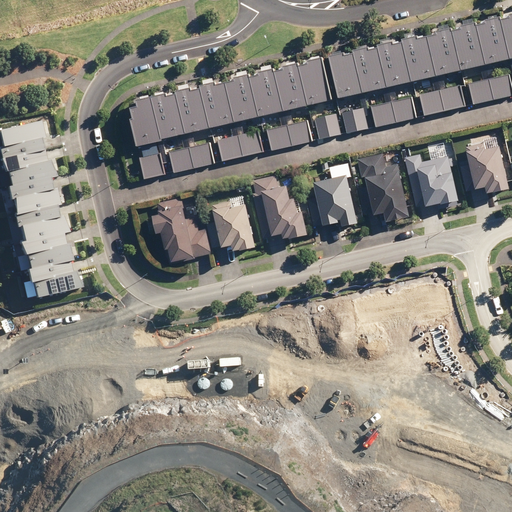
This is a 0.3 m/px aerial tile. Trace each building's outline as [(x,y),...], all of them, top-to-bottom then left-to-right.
[(271,129),(276,151),(316,142),(311,120),(318,118),(323,140),(344,135),(339,115),(346,114),(350,134),(372,129),(367,107),(374,106),(379,127),(420,117),(415,97),(423,95),(428,115),(470,106),(466,85),(473,83),(477,103),(511,95),(511,75),(509,61),(511,60),(511,16),(508,17),(507,13),(489,18),(490,21),(470,26),(469,21),(433,29),(434,35),(424,38),(423,31),(407,35),(409,43),(398,45),(396,37),(382,40),(384,47),(376,49),(376,47),(356,51),(356,50),(337,54),(338,59),(330,61),(329,58),(317,60),(317,57),(305,60),(306,63),(300,64),(299,60),(281,64),(282,69),(277,70),(275,64),(257,69),(258,74),(251,75),(250,71),(232,75),(234,82),(224,84),(222,77),(207,80),(208,87),(199,90),(197,83),(182,86),(184,92),(179,94),(178,92),(144,100),(146,106),(137,108),(139,117),(136,118),(139,130),(129,133),(132,143),(143,140),(144,145),(132,148),(135,160),(143,158),(148,181),(169,176),(164,153),(173,151),(178,174),(219,164),(213,142),(223,139),(228,162),(268,153),(263,131),(271,129)] [(47,133),(43,119),(2,130),(6,143),(2,144),(13,185),(8,186),(20,225),(24,224),(28,237),(24,238),(28,253),(30,252),(34,266),(28,268),(37,298),(85,284),(81,268),(76,269),(73,257),(77,256),(72,238),(68,239),(66,231),(70,230),(64,209),(62,210),(59,202),(63,200),(58,184),(56,185),(54,175),(58,173),(54,157),(52,158),(45,134),(47,133)] [(511,188),(511,173),(504,145),(488,149),(487,144),(471,148),(475,163),(464,166),(471,193),(491,187),(493,194),(511,188)] [(416,216),(403,164),(391,167),(387,152),(362,158),(367,180),(372,179),(374,186),(362,189),(368,215),(379,212),(380,215),(389,213),(391,222),(416,216)] [(423,153),(407,157),(419,208),(431,205),(432,206),(448,202),(448,204),(465,200),(458,172),(455,173),(450,154),(425,161),(423,153)] [(280,173),(254,179),(267,238),(289,234),(290,239),(314,233),(309,211),(305,212),(301,198),(296,200),(293,184),(283,186),(280,173)] [(364,223),(352,176),(319,184),(322,197),(311,200),(317,226),(328,224),(329,226),(347,221),(348,227),(364,223)] [(248,205),(246,195),(216,203),(221,221),(210,224),(217,248),(227,245),(228,248),(237,246),(238,252),(263,245),(252,204),(248,205)] [(183,199),(162,202),(164,215),(158,216),(160,230),(167,229),(172,264),(201,259),(201,257),(214,254),(210,229),(201,230),(200,219),(193,220),(190,201),(183,202),(183,199)] [(443,303),(436,274),(396,284),(403,313),(443,303)] [(396,314),(388,285),(348,295),(356,324),(396,314)] [(451,322),(446,308),(423,314),(427,329),(451,322)] [(298,338),(291,309),(250,319),(258,348),(298,338)] [(250,350),(242,321),(202,332),(210,360),(250,350)] [(456,342),(452,327),(428,333),(433,348),(456,342)] [(190,363),(194,335),(152,329),(149,358),(190,363)] [(372,352),(368,337),(345,344),(349,359),(372,352)] [(306,370),(299,341),(259,351),(266,380),(306,370)] [(461,360),(457,345),(434,351),(438,366),(461,360)] [(379,373),(375,358),(351,365),(355,379),(379,373)] [(466,378),(462,363),(439,370),(443,385),(466,378)] [(310,389),(305,374),(282,381),(286,396),(310,389)] [(387,394),(382,379),(359,386),(363,401),(387,394)] [(511,405),(491,390),(475,412),(511,439),(511,405)] [(411,416),(406,401),(383,407),(387,422),(411,416)] [(436,434),(432,419),(408,426),(412,441),(436,434)] [(463,454),(459,439),(435,446),(440,461),(463,454)] [(496,470),(491,455),(468,462),(472,477),(496,470)]
